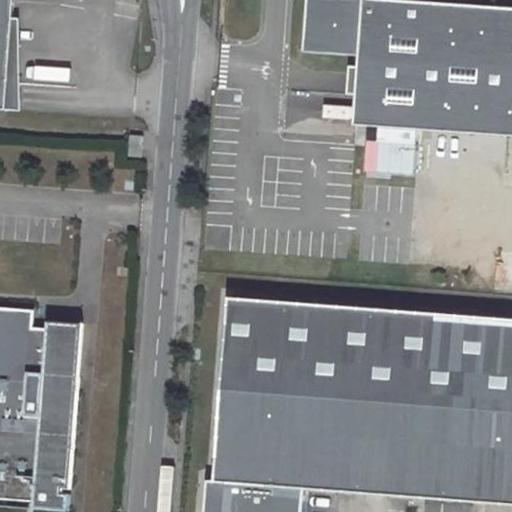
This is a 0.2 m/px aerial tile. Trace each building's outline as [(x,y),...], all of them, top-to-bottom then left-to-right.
[(0,0),(0,107),(6,108),(13,0),(0,0)] [(511,10),(412,4),(412,0),(300,0),(297,54),(353,58),(349,127),(511,137),(511,10)] [(130,143),(144,144),(145,136),(130,135),(130,143)] [(144,144),(130,143),(129,156),(143,157),(144,144)] [(511,319),(230,297),(215,480),(207,479),(204,511),(302,511),(305,488),(511,504),(511,319)] [(0,305),(0,498),(36,502),(36,509),(71,511),(72,492),(67,492),(68,486),(73,486),(85,330),(35,326),(37,308),(0,305)]
